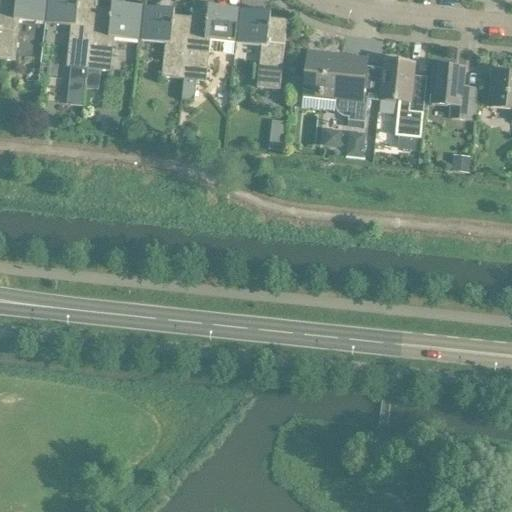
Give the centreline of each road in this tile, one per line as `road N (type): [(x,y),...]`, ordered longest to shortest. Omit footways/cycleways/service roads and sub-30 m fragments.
road 1 (secondary): [(511,356),(0,300)]
road 2 (residential): [(511,27),(378,16),(317,0)]
